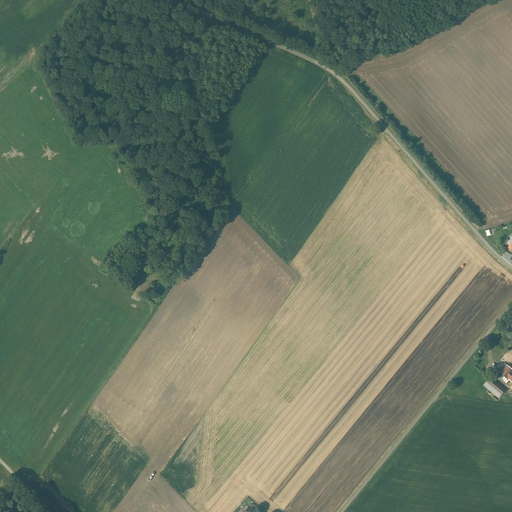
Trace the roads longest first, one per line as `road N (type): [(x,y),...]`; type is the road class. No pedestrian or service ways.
road 1 (unclassified): [(511,265),(342,76),(178,0)]
road 2 (unclassified): [(342,511),(511,302)]
